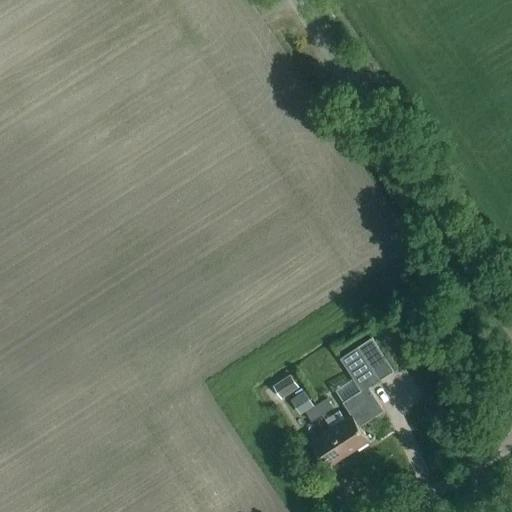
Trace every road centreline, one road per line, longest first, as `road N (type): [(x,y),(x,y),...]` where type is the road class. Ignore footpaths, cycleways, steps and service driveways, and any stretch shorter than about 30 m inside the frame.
road 1 (tertiary): [(511,331),(290,0)]
road 2 (unclassified): [(400,511),(511,439)]
